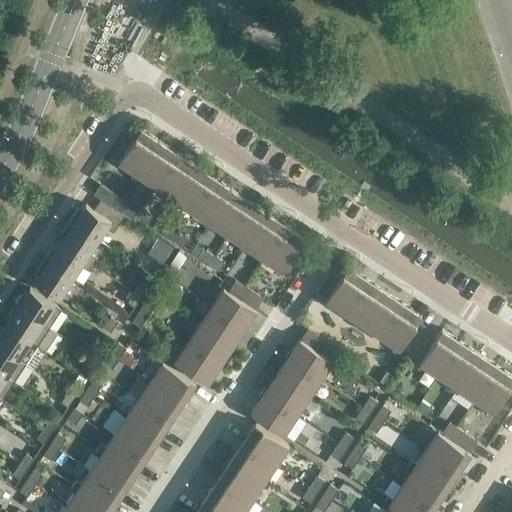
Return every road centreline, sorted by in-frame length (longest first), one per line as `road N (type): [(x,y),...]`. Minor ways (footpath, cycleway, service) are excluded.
road 1 (residential): [(151,511),(335,235)]
road 2 (residential): [(335,235),(131,103)]
road 3 (residential): [(0,298),(131,103)]
road 4 (residential): [(511,353),(335,235)]
road 5 (unclassified): [(0,183),(84,0)]
road 6 (unclassified): [(67,0),(0,153)]
